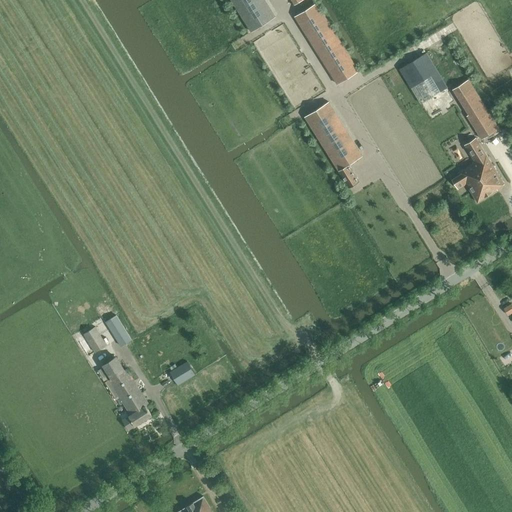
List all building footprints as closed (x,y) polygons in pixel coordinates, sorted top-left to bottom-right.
[(265,0),(232,0),(252,32),(276,17),(265,0)] [(337,83),(359,70),(316,3),(295,16),(337,83)] [(426,53),(400,69),(422,104),(448,88),(426,53)] [(468,79),(453,89),(469,115),(467,116),(482,139),(488,135),(490,138),(501,131),(468,79)] [(329,102),(305,116),(339,171),(349,188),(360,181),(349,164),(363,156),(329,102)] [(460,174),(452,179),(458,189),(466,184),(477,202),(505,185),(486,155),(476,138),(465,145),(475,162),(459,172),(460,174)] [(453,166),(440,144),(425,153),(438,175),(453,166)] [(132,339),(117,315),(106,321),(120,344),(122,346),(132,339)] [(95,327),(83,334),(95,353),(107,346),(95,327)] [(115,357),(102,364),(111,378),(109,379),(105,382),(115,397),(118,395),(130,414),(129,415),(129,416),(123,420),(129,430),(135,426),(152,415),(147,407),(150,405),(127,368),(123,370),(115,357)] [(194,374),(186,361),(169,372),(177,385),(194,374)] [(177,511),(212,511),(203,496),(177,511)]
